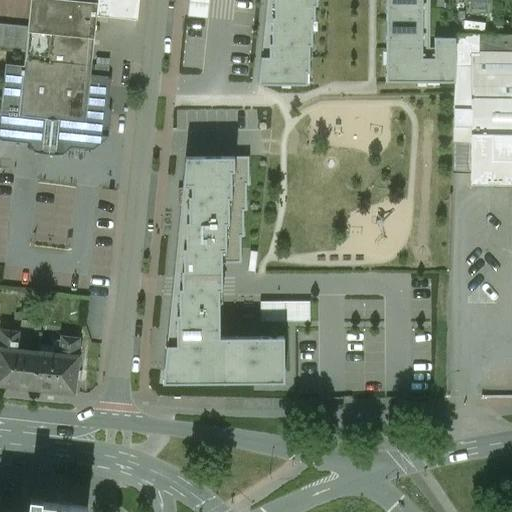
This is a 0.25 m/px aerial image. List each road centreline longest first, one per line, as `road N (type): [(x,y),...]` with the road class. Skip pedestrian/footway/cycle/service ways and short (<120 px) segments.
road 1 (residential): [(159,0),(108,433)]
road 2 (secondary): [(361,474),(240,440),(108,433)]
road 3 (secondary): [(511,440),(361,474)]
